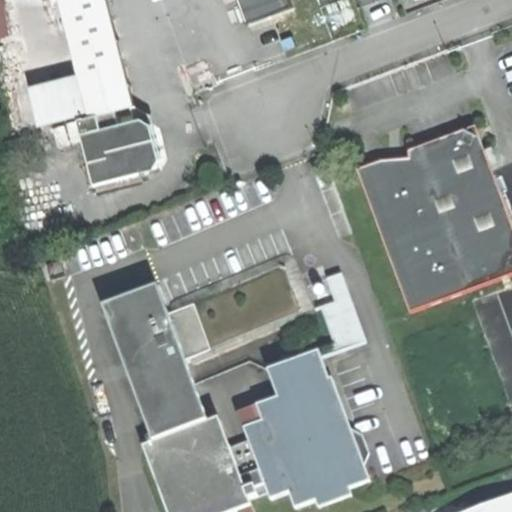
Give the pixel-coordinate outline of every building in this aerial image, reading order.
[(0,0),(0,36),(18,34),(14,0),(0,0)] [(110,0),(64,0),(93,111),(79,115),(95,180),(162,162),(166,154),(157,117),(150,114),(122,121),(118,106),(136,101),(110,0)] [(244,0),(253,23),(276,15),(298,6),(295,0),(244,0)] [(511,214),(479,126),(409,152),(412,159),(400,159),(385,160),(359,170),(413,315),(511,277),(511,214)] [(173,301),(198,360),(321,308),(296,249),(173,301)] [(328,275),(339,298),(347,317),(341,319),(354,345),(374,337),(344,267),(328,275)] [(107,309),(138,384),(192,362),(161,287),(107,309)] [(341,339),(326,344),(331,356),(354,345),(341,319),(347,317),(339,298),(327,303),(341,339)] [(250,429),(254,438),(276,491),(280,500),(300,491),(306,507),(333,496),(357,486),(381,476),(372,455),(360,426),(331,356),(326,344),(298,356),(274,366),(286,395),(264,404),(271,420),(250,429)] [(216,421),(192,362),(138,384),(163,443),(216,421)] [(243,413),(250,429),(271,420),(264,404),(243,413)] [(226,417),(216,421),(163,443),(152,447),(179,511),(241,511),(247,510),(262,503),(260,498),(276,491),(254,438),(238,445),(226,417)] [(373,425),(360,426),(372,455),(381,444),(373,425)] [(360,493),(357,486),(333,496),(336,503),(360,493)] [(511,511),(511,498),(474,511),(511,511)] [(265,511),(262,503),(247,510),(247,511),(265,511)]
